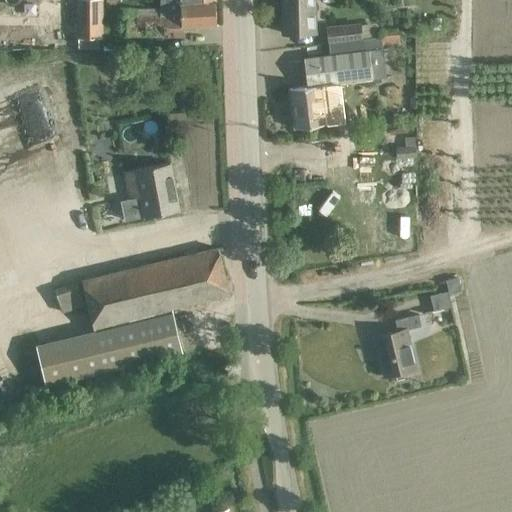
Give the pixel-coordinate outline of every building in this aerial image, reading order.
[(74,39),(100,39),(99,0),(91,0),(74,0),(74,39)] [(126,8),(125,35),(181,37),(181,28),(217,25),(215,0),(178,3),(178,0),(158,0),(158,9),(126,8)] [(281,0),(283,33),(314,32),(313,0),(281,0)] [(328,42),(362,38),(360,24),(326,27),(328,42)] [(304,61),(307,88),(289,90),(293,129),(325,126),(321,89),(386,82),(381,41),(362,43),(362,38),(328,42),(330,59),(304,61)] [(129,199),(120,200),(124,220),(143,216),(143,217),(179,210),(170,162),(124,171),(129,199)] [(94,331),(35,345),(45,384),(182,351),(172,308),(229,294),(218,248),(82,280),(93,327),(94,331)] [(406,329),(421,325),(418,314),(395,319),(397,331),(374,336),(384,375),(415,368),(406,329)]
